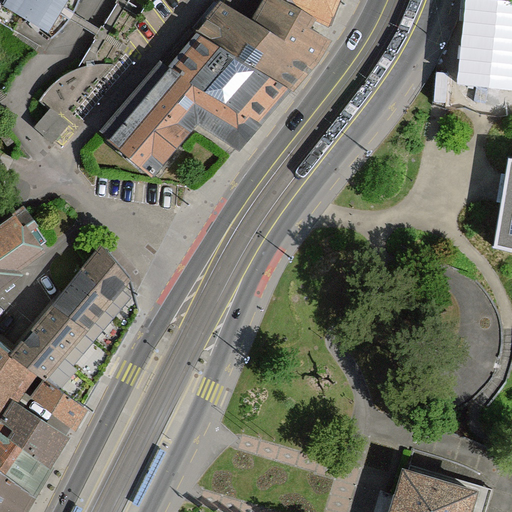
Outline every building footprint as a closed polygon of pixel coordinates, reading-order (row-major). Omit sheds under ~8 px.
[(0,0),(0,3),(23,17),(50,34),(64,14),(72,0),(0,0)] [(80,0),(72,0),(64,14),(50,34),(54,39),(70,21),(78,7),(80,0)] [(314,17),(279,0),(269,0),(262,14),(257,24),(316,60),(322,48),(328,39),(308,27),(314,17)] [(279,0),(314,17),(332,25),(341,0),(279,0)] [(23,17),(0,3),(0,22),(14,32),(23,17)] [(316,60),(257,24),(224,5),(199,35),(290,89),(316,60)] [(470,73),(511,77),(511,10),(475,8),(469,72),(470,73)] [(290,89),(199,35),(176,62),(262,122),(290,89)] [(262,122),(176,62),(169,70),(161,63),(153,72),(161,79),(110,139),(153,174),(189,133),(198,122),(240,148),(262,122)] [(161,79),(153,72),(103,132),(110,139),(161,79)] [(69,127),(52,112),(39,127),(57,142),(69,127)] [(511,159),(496,248),(511,251),(511,159)] [(0,227),(0,288),(16,277),(16,268),(41,250),(28,231),(37,225),(25,209),(0,227)] [(58,303),(13,356),(38,374),(46,379),(85,406),(100,379),(95,365),(100,357),(114,356),(130,329),(115,317),(132,297),(128,294),(134,287),(126,271),(104,245),(58,303)] [(0,419),(2,420),(15,403),(38,374),(13,356),(0,343),(0,419)] [(85,406),(46,379),(34,394),(47,406),(73,425),(85,406)] [(66,436),(15,403),(2,420),(15,431),(12,436),(48,464),(66,436)] [(2,420),(0,419),(0,473),(33,496),(51,465),(48,464),(12,436),(15,431),(2,420)] [(407,469),(394,511),(481,511),(488,492),(407,469)] [(24,511),(33,496),(0,473),(0,511),(24,511)]
